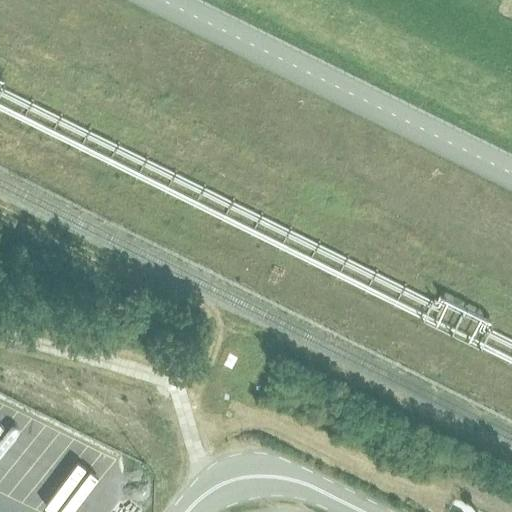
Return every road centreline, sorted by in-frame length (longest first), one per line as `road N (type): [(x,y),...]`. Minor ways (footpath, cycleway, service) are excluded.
road 1 (unclassified): [(511,173),(162,0)]
road 2 (track): [(0,334),(175,384),(209,492)]
road 3 (tertiary): [(361,511),(281,478),(232,480),(190,511)]
